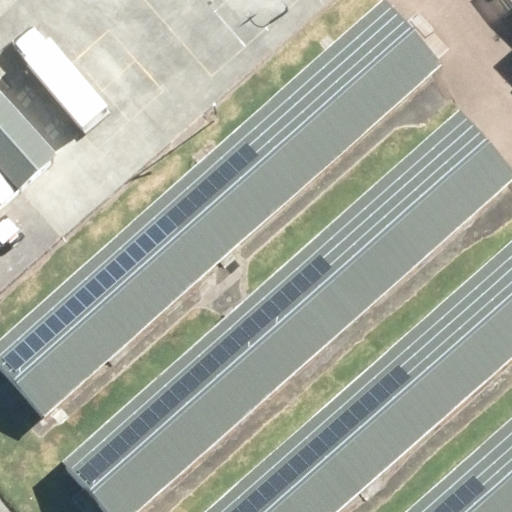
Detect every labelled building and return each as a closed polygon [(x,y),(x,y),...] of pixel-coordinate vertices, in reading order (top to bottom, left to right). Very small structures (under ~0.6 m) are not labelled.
[(392,11),(0,344),(55,408),(446,75),(419,43),(392,11)] [(0,219),(53,172),(0,112),(0,219)] [(447,129),(55,461),(98,511),(125,511),(502,193),(471,157),(447,129)] [(511,254),(208,511),(338,511),(511,365),(511,254)] [(511,511),(511,422),(411,511),(511,511)]
